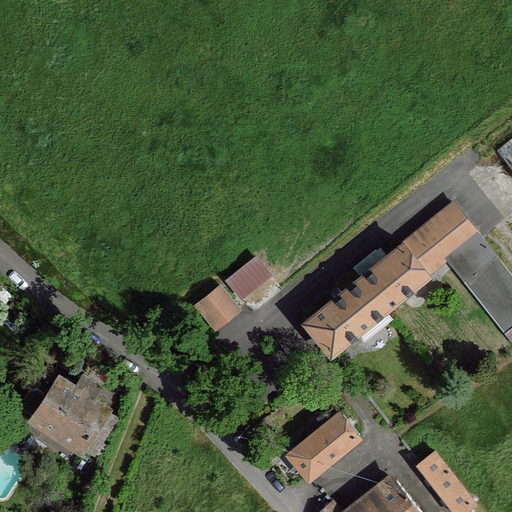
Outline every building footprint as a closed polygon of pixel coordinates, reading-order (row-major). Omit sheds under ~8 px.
[(511,138),(498,150),(511,166),(511,138)] [(400,247),(424,277),(449,257),(479,232),(455,203),(400,247)] [(511,273),(479,232),(449,257),(511,337),(511,273)] [(400,247),(308,321),(333,351),(424,277),(400,247)] [(257,253),(225,278),(241,298),(273,273),(257,253)] [(242,308),(222,284),(197,305),(217,328),(242,308)] [(38,415),(37,417),(81,446),(82,444),(105,408),(106,407),(93,397),(99,387),(83,377),(76,387),(62,378),(50,396),(38,415)] [(38,415),(50,396),(38,388),(30,390),(23,400),(25,408),(38,415)] [(119,417),(105,408),(82,444),(99,456),(106,445),(102,443),(119,417)] [(342,411),(292,453),(311,476),(361,435),(342,411)] [(436,452),(421,464),(457,511),(463,511),(475,503),(436,452)] [(423,511),(398,480),(358,511),(343,511),(334,501),(319,511),(423,511)]
